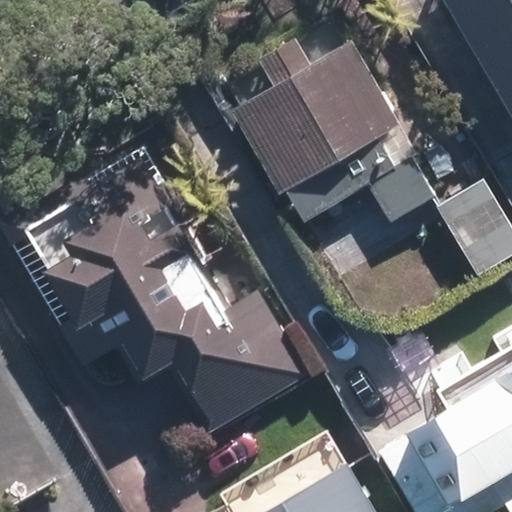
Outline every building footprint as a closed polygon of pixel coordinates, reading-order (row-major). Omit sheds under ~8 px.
[(511,0),(440,0),(511,121),(511,0)] [(306,63),(291,37),(255,58),(270,84),(231,107),(280,194),(286,190),(302,218),(365,182),(385,220),(431,194),(408,153),(414,151),(351,39),(306,63)] [(303,374),(253,288),(228,303),(150,170),(103,195),(96,183),(20,228),(96,358),(124,342),(147,381),(164,371),(201,432),(303,374)] [(479,178),(435,204),(465,257),(509,231),(479,178)] [(471,281),(447,238),(411,258),(440,309),(476,289),(471,281)] [(510,320),(511,318),(511,275),(491,287),(510,320)] [(446,406),(379,446),(418,511),(484,511),(504,500),(511,511),(511,344),(436,389),(446,406)] [(377,511),(348,460),(256,511),(377,511)]
